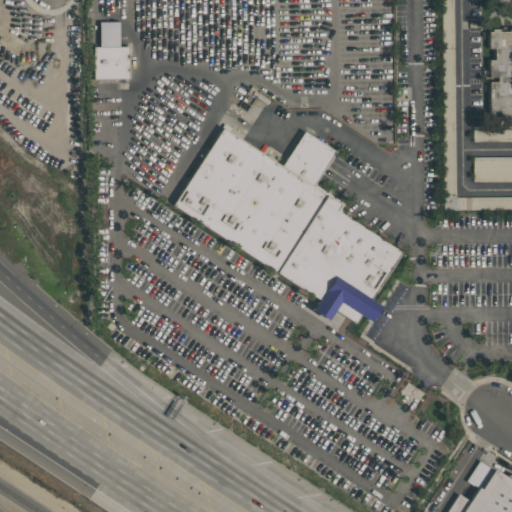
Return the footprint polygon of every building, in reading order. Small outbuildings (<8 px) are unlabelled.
[(511,209),(441,210),(439,0),(452,0),(454,197),(511,196),(511,209)] [(117,22),(97,22),(98,47),(118,46),(117,22)] [(487,117),(486,81),(495,81),(495,77),(486,77),(486,59),(492,59),(492,48),(486,48),(486,31),(490,31),(489,28),(511,28),(511,76),(511,81),(511,118),(490,119),(490,117),(487,117)] [(90,47),(91,80),(127,79),(126,47),(90,47)] [(511,128),(511,141),(471,142),(471,129),(511,128)] [(168,207),(220,129),(278,168),(301,133),(336,157),(312,192),(335,207),(331,214),(396,257),(367,300),(377,307),(365,324),(356,318),(351,326),(331,311),(321,326),(299,311),(306,300),(168,207)] [(511,155),(511,181),(471,182),(471,156),(511,155)] [(511,479),(511,511),(443,511),(456,492),(467,499),(475,488),(464,481),(479,458),(511,479)]
